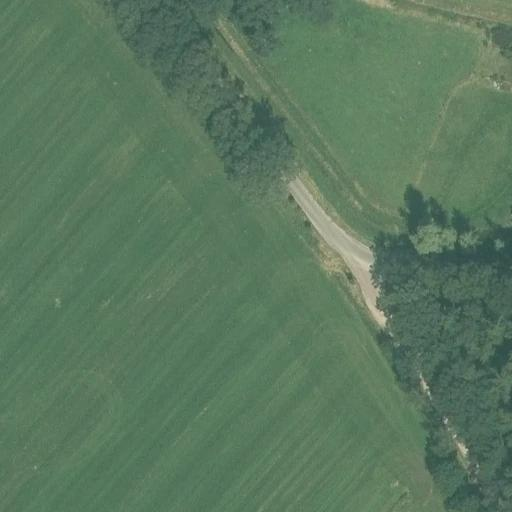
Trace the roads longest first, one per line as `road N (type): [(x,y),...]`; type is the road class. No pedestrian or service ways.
road 1 (unclassified): [(511,278),(351,260),(209,58),(158,0)]
road 2 (track): [(505,511),(351,260)]
